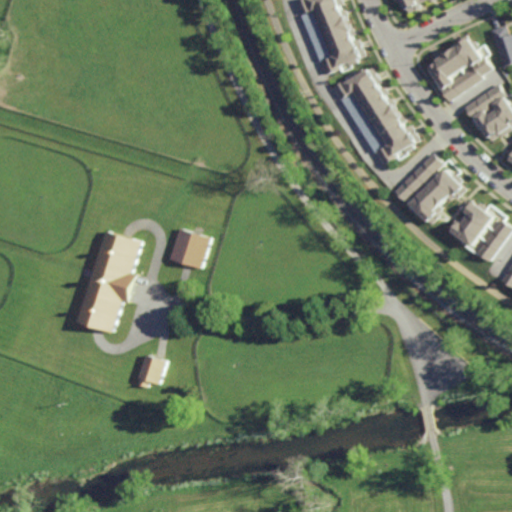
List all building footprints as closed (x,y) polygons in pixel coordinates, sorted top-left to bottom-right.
[(304,0),(301,1),(329,74),(370,58),(363,38),(359,39),(346,4),(347,3),(345,0),(304,0)] [(434,0),(403,0),(409,11),(434,0)] [(509,34),(511,33),(511,64),(504,66),(501,56),(502,56),(495,29),(507,25),(509,34)] [(451,100),(495,71),(471,36),(428,65),(451,100)] [(391,146),(382,151),(387,162),(424,143),(415,123),(408,127),(378,67),(338,86),(345,99),(363,90),(391,146)] [(390,145),(357,94),(347,100),(380,151),(390,145)] [(398,190),(409,201),(448,164),(437,153),(398,190)] [(435,223),(448,209),(444,205),(453,195),(459,201),(470,189),(448,168),(414,204),(435,223)] [(456,233),(480,245),(497,213),(476,201),(469,215),(466,222),(462,220),(456,233)] [(511,235),(511,223),(505,219),(482,252),(494,261),(511,235)] [(202,268),(171,259),(181,227),(182,227),(213,237),(202,268)] [(144,240),(134,271),(139,273),(130,303),(125,301),(115,332),(79,321),(107,229),(144,240)] [(160,385),(152,382),(151,387),(139,383),(149,354),(168,360),(160,385)]
